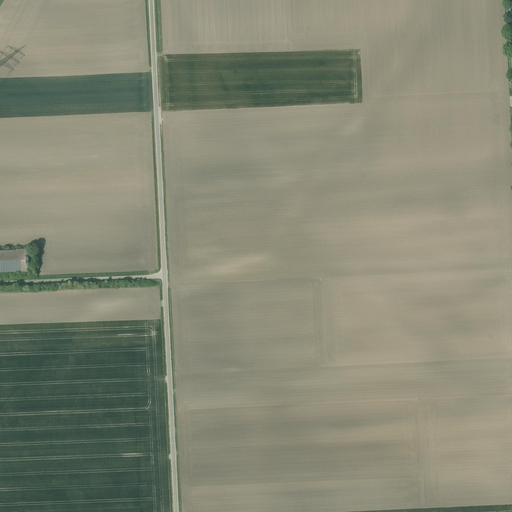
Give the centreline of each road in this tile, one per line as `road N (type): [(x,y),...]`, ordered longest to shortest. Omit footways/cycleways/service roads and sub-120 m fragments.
road 1 (unclassified): [(164,276),(151,0)]
road 2 (unclassified): [(176,511),(164,276)]
road 3 (unclassified): [(164,276),(0,283)]
